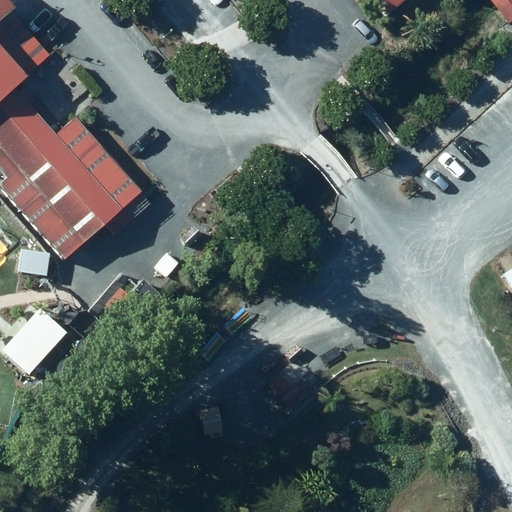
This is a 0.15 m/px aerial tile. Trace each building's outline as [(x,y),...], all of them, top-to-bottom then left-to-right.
[(408,0),(371,0),(387,18),(408,0)] [(511,20),(511,0),(486,0),(508,24),(511,20)] [(0,174),(5,180),(0,186),(0,189),(64,264),(141,194),(76,118),(53,136),(16,92),(49,59),(0,3),(0,174)] [(201,236),(192,227),(179,240),(188,248),(201,236)] [(84,254),(68,270),(107,314),(123,300),(112,287),(122,278),(104,259),(95,267),(84,254)] [(99,359),(82,342),(35,389),(52,406),(99,359)] [(304,355),(287,356),(287,368),(305,367),(304,355)] [(289,390),(280,379),(267,390),(276,401),(289,390)] [(279,399),(288,409),(309,391),(301,381),(279,399)] [(288,409),(301,425),(323,407),(309,391),(288,409)]
